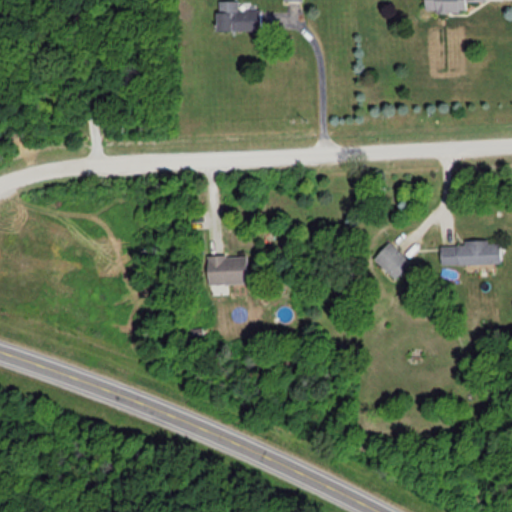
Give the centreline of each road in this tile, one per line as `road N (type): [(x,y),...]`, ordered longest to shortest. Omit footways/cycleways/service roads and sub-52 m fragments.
road 1 (residential): [(0,181),(82,162),(511,142)]
road 2 (tertiary): [(0,352),(262,455),(372,511)]
